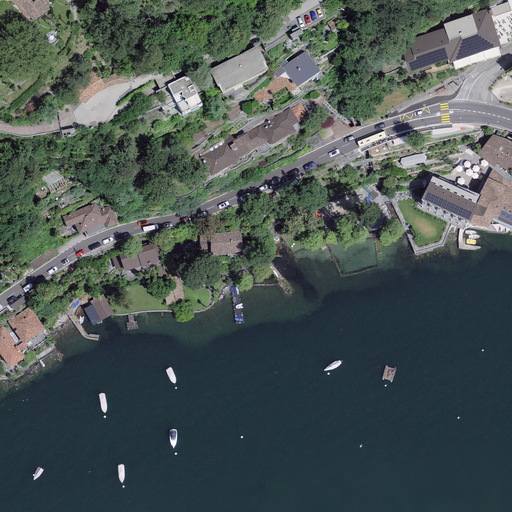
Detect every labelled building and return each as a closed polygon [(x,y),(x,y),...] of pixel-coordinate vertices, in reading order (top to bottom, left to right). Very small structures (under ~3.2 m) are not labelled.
[(0,0),(0,1),(3,0),(4,0),(10,1),(16,5),(29,23),(50,8),(46,1),(47,0),(0,0)] [(444,26),(408,39),(411,47),(402,50),(408,70),(449,56),(450,59),(500,42),(488,7),(444,22),(444,26)] [(256,48),(208,71),(218,90),(219,89),(223,97),(268,75),(264,68),(266,66),(256,48)] [(285,60),(279,65),(297,91),(320,75),(304,53),(288,64),(285,60)] [(188,77),(155,93),(166,117),(179,110),(183,117),(202,108),(188,77)] [(225,144),(199,159),(212,179),(240,163),(238,161),(267,145),(268,147),(271,148),(273,148),(299,133),(298,131),(299,129),(298,127),(299,126),(298,124),(301,122),(304,120),(306,116),(304,111),(300,104),(290,109),(290,108),(246,134),(245,132),(234,139),(231,135),(223,140),(225,144)] [(511,144),(492,136),(477,157),(494,170),(496,167),(509,174),(511,170),(511,144)] [(42,177),(47,187),(62,179),(57,170),(42,177)] [(446,191),(430,184),(420,207),(468,230),(469,228),(488,233),(500,233),(511,233),(511,186),(492,171),(477,202),(448,188),(446,191)] [(96,203),(62,217),(67,229),(75,226),(79,236),(104,226),(107,231),(119,226),(111,206),(99,212),(96,203)] [(205,235),(204,257),(218,258),(234,256),(244,254),(239,231),(230,233),(220,235),(205,235)] [(121,255),(119,256),(123,269),(124,274),(141,268),(142,270),(159,265),(153,245),(121,255)] [(28,264),(34,271),(59,254),(54,246),(28,264)] [(121,255),(121,254),(111,257),(115,271),(123,269),(119,256),(121,255)] [(23,298),(10,307),(14,313),(27,303),(23,298)] [(70,308),(74,302),(67,298),(63,304),(70,308)] [(29,308),(7,322),(24,346),(44,332),(29,308)] [(3,327),(0,329),(0,356),(9,370),(24,360),(3,327)]
